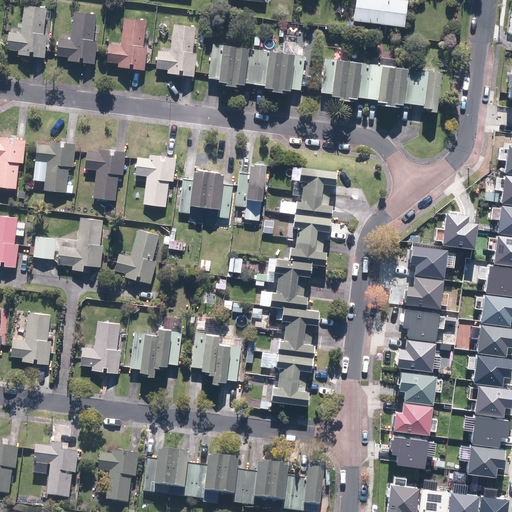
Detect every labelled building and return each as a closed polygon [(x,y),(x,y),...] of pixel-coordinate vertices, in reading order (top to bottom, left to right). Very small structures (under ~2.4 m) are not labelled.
[(405,2),(384,0),(351,0),(349,24),(402,30),(405,2)] [(46,9),(21,7),(19,35),(5,34),(4,53),(15,54),(14,60),(43,62),(46,9)] [(94,17),(71,15),(68,41),(57,40),(55,59),(68,60),(68,64),(94,67),(97,41),(91,41),(94,17)] [(144,22),(122,20),(120,46),(106,45),(105,64),(114,65),(114,69),(145,71),(147,47),(142,47),(144,22)] [(193,29),(171,27),(169,54),(156,54),(155,71),(165,71),(165,76),(193,78),(194,55),(192,55),(193,29)] [(304,57),(211,44),(206,80),(215,82),(214,85),(240,88),(240,85),(261,88),(260,91),(287,95),(287,91),(299,93),(304,57)] [(439,74),(324,59),(319,95),(327,96),(326,101),(354,105),(354,99),(372,101),(371,107),(399,111),(400,105),(418,107),(417,114),(433,116),(439,74)] [(7,141),(0,140),(0,189),(16,191),(18,166),(6,165),(6,164),(22,165),(23,141),(12,140),(11,146),(7,146),(7,141)] [(57,145),(34,144),(34,165),(43,165),(43,194),(72,194),(72,184),(66,184),(66,170),(56,169),(56,167),(71,167),(72,145),(60,145),(60,149),(57,149),(57,145)] [(511,146),(510,146),(510,149),(500,148),(499,159),(509,160),(507,174),(511,174),(511,146)] [(124,153),(97,150),(97,154),(84,153),(83,171),(95,172),(92,200),(114,202),(117,176),(122,176),(124,153)] [(147,159),(135,158),(135,178),(142,179),(141,206),(166,207),(167,183),(174,184),(176,157),(147,155),(147,159)] [(236,174),(233,208),(245,209),(246,202),(259,203),(263,167),(248,166),(247,175),(236,174)] [(322,269),(333,173),(291,169),(289,184),(300,185),(298,202),(279,200),(277,214),(290,215),(285,261),(271,260),(269,275),(275,276),(273,293),(259,291),(257,307),(276,309),(274,323),(281,324),(279,342),(272,341),(269,370),(275,371),(273,389),(267,389),(265,404),(306,408),(317,312),(304,310),(308,267),(322,269)] [(218,211),(219,187),(220,175),(191,173),(190,182),(188,207),(190,208),(189,209),(218,211)] [(511,176),(507,176),(506,179),(496,178),(495,191),(505,192),(503,204),(511,204),(511,176)] [(188,207),(190,182),(180,181),(178,213),(188,214),(188,207)] [(219,187),(218,211),(217,219),(226,220),(229,187),(219,187)] [(511,207),(503,206),(502,208),(493,207),(492,221),(501,222),(499,233),(511,235),(511,207)] [(444,241),(444,246),(475,249),(478,224),(469,223),(469,216),(447,214),(445,230),(437,229),(436,240),(444,241)] [(16,219),(0,218),(0,263),(2,264),(2,267),(15,268),(17,244),(13,244),(14,237),(23,237),(24,223),(16,222),(16,219)] [(101,220),(77,219),(75,249),(56,248),(55,266),(70,267),(70,273),(80,273),(80,266),(100,268),(102,246),(99,245),(101,220)] [(156,237),(134,232),(128,256),(117,253),(112,271),(123,274),(122,279),(134,282),(135,278),(137,279),(136,283),(148,286),(154,262),(150,261),(156,237)] [(55,238),(33,236),(31,258),(53,261),(55,238)] [(511,238),(499,236),(499,239),(489,238),(487,251),(497,252),(496,264),(511,265),(511,238)] [(411,246),(409,265),(415,266),(414,275),(445,279),(446,266),(452,267),(454,254),(448,254),(448,251),(411,246)] [(511,268),(491,266),(491,268),(480,267),(479,280),(489,281),(487,293),(511,296),(511,268)] [(412,286),(406,285),(403,304),(440,309),(441,307),(446,307),(448,295),(442,294),(444,281),(414,277),(412,286)] [(511,299),(486,296),(486,299),(476,297),(474,310),(484,312),(483,324),(510,327),(511,317),(511,299)] [(403,309),(401,328),(407,329),(406,338),(437,342),(438,329),(444,329),(446,317),(440,316),(440,314),(403,309)] [(48,316),(25,315),(24,340),(10,340),(9,358),(21,359),(20,364),(31,364),(31,360),(35,360),(35,365),(48,366),(49,340),(47,340),(48,316)] [(220,320),(204,318),(202,334),(192,333),(188,368),(197,369),(196,377),(208,378),(207,386),(223,387),(224,381),(236,382),(242,339),(218,336),(220,320)] [(117,325),(95,323),(93,352),(80,351),(79,367),(89,367),(89,373),(101,373),(101,369),(104,369),(104,375),(117,375),(119,350),(116,350),(117,325)] [(511,329),(483,326),(482,329),(472,327),(470,340),(481,342),(479,353),(507,357),(508,347),(511,347),(511,329)] [(154,335),(140,334),(130,333),(128,369),(137,369),(136,375),(143,376),(142,378),(152,378),(152,369),(165,370),(166,364),(178,365),(180,329),(169,329),(169,332),(167,332),(154,332),(154,335)] [(405,349),(398,348),(396,367),(433,372),(433,370),(439,370),(440,358),(435,357),(437,344),(406,340),(405,349)] [(511,359),(479,355),(479,358),(468,357),(467,370),(477,371),(475,383),(503,386),(504,377),(511,377),(511,366),(511,359)] [(401,372),(399,391),(405,392),(404,401),(434,405),(436,392),(442,392),(444,380),(438,379),(438,377),(401,372)] [(511,390),(479,386),(479,389),(469,387),(467,400),(477,402),(476,413),(503,417),(505,407),(511,408),(511,400),(511,390)] [(402,412),(396,411),(393,430),(430,435),(430,433),(436,434),(438,421),(432,421),(434,407),(403,403),(402,412)] [(503,439),(510,440),(511,421),(475,416),(475,419),(469,418),(468,430),(473,431),(471,444),(502,448),(503,439)] [(394,436),(391,455),(398,456),(396,465),(427,469),(429,456),(434,456),(436,444),(430,443),(431,441),(394,436)] [(0,494),(8,496),(11,471),(14,471),(17,449),(7,448),(8,441),(0,439),(0,494)] [(58,446),(34,445),(32,468),(46,468),(46,473),(45,498),(68,499),(69,476),(75,476),(76,453),(58,452),(58,446)] [(499,468),(505,469),(508,450),(471,446),(471,448),(465,447),(463,460),(469,460),(467,474),(498,478),(499,468)] [(145,459),(140,493),(155,495),(156,489),(181,492),(180,498),(203,501),(204,495),(232,499),(231,505),(251,507),(252,501),(281,505),(280,511),(287,511),(301,511),(302,507),(318,509),(322,473),(305,471),(304,479),(285,477),(286,469),(254,465),(253,473),(235,471),(236,463),(205,459),(204,466),(185,464),(186,456),(156,452),(155,460),(145,459)] [(135,456),(96,454),(95,473),(106,474),(105,503),(128,504),(129,480),(134,481),(135,456)] [(387,511),(416,511),(419,489),(406,487),(407,479),(394,477),(393,484),(391,484),(387,511)] [(418,511),(446,511),(450,492),(436,490),(437,482),(425,480),(424,488),(421,487),(418,511)] [(448,511),(477,511),(480,496),(466,495),(468,486),(455,484),(454,492),(452,491),(448,511)] [(479,511),(508,511),(510,500),(496,498),(497,489),(485,488),(484,495),(482,495),(479,511)]
